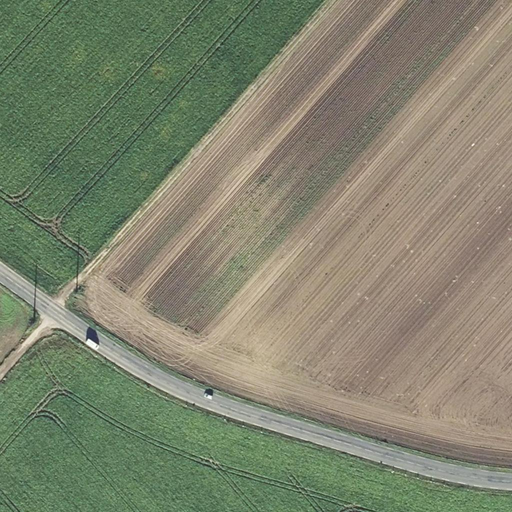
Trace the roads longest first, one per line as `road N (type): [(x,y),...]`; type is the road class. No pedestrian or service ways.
road 1 (tertiary): [(511,480),(443,475),(208,400),(121,356),(0,273)]
road 2 (track): [(0,377),(331,0)]
